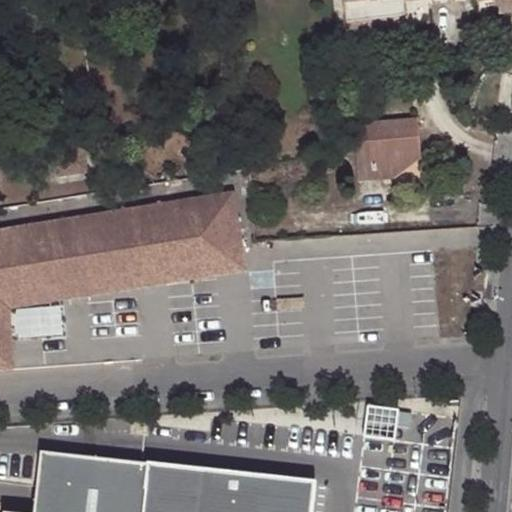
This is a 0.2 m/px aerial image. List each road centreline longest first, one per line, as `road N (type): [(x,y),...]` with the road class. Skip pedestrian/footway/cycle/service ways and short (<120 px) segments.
road 1 (residential): [(0,389),(511,353)]
road 2 (unclassified): [(493,511),(511,353)]
